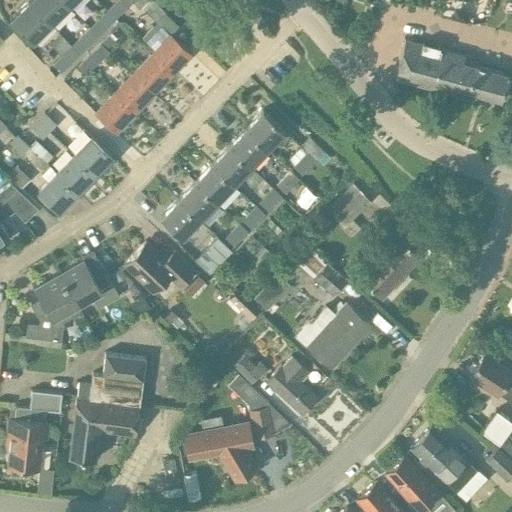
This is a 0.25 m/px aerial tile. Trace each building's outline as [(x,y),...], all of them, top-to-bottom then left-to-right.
[(50,23),(28,0),(9,18),(32,41),(50,23)] [(62,0),(27,0),(28,0),(50,23),(68,5),(62,0)] [(115,0),(106,9),(115,18),(133,1),(139,7),(146,0),(115,0)] [(148,13),(149,12),(156,19),(163,12),(151,0),(148,0),(141,7),(148,13)] [(106,9),(88,26),(97,35),(115,18),(106,9)] [(88,26),(70,44),(79,53),(97,35),(88,26)] [(111,32),(101,42),(106,48),(116,38),(111,32)] [(170,33),(158,45),(151,53),(172,73),(191,54),(170,33)] [(404,38),(394,77),(471,98),(473,91),(500,98),(507,73),(458,59),(460,54),(404,38)] [(52,62),(57,67),(54,71),(56,74),(60,70),(61,71),(79,53),(70,44),(52,62)] [(96,61),(88,53),(81,59),(89,68),(96,61)] [(151,53),(132,72),(153,93),(172,73),(151,53)] [(132,72),(114,92),(135,112),(153,93),(132,72)] [(135,112),(114,92),(95,112),(116,132),(135,112)] [(262,108),(245,126),(267,147),(284,129),(262,108)] [(45,111),(38,119),(49,130),(56,123),(45,111)] [(35,122),(30,127),(42,138),(49,130),(38,119),(35,122)] [(245,126),(228,144),(250,165),(267,147),(245,126)] [(18,134),(10,141),(22,152),(29,145),(18,134)] [(90,134),(73,152),(93,173),(111,154),(90,134)] [(310,136),(301,145),(307,151),(316,160),(324,151),(310,136)] [(228,144),(211,162),(233,183),(250,165),(228,144)] [(293,166),(302,175),(316,160),(307,151),(293,166)] [(73,152),(55,170),(55,171),(76,191),(93,173),(73,152)] [(211,162),(194,180),(216,201),(233,183),(211,162)] [(41,174),(47,180),(38,189),(58,209),(76,191),(55,171),(55,170),(49,165),(41,174)] [(290,169),(275,184),(284,192),(299,178),(290,169)] [(344,224),(372,194),(355,178),(327,208),(344,224)] [(194,180),(177,198),(199,218),(216,201),(194,180)] [(0,188),(0,240),(9,234),(0,221),(0,219),(14,210),(24,221),(38,207),(10,181),(0,188)] [(273,187),(259,202),(268,210),(282,195),(273,187)] [(199,218),(177,198),(160,216),(181,237),(199,218)] [(256,204),(242,219),(250,228),(265,213),(256,204)] [(248,231),(239,222),(225,237),(234,246),(248,231)] [(217,234),(194,258),(209,272),(231,248),(217,234)] [(419,255),(398,236),(360,277),(381,296),(419,255)] [(145,240),(124,262),(153,290),(168,274),(179,284),(180,283),(193,270),(194,268),(174,249),(164,259),(145,240)] [(313,276),(312,276),(333,294),(347,278),(327,260),(326,260),(303,240),(289,255),(313,276)] [(81,259),(59,272),(77,303),(91,295),(92,297),(97,307),(119,294),(104,269),(93,275),(83,258),(81,259)] [(26,321),(25,334),(60,339),(61,339),(63,320),(80,310),(77,303),(59,272),(34,286),(40,297),(30,303),(39,318),(38,323),(26,321)] [(275,272),(253,296),(266,307),(287,283),(275,272)] [(258,313),(235,290),(228,297),(243,312),(240,315),(248,323),(258,313)] [(312,313),(295,333),(331,366),(370,323),(345,300),(333,313),(326,306),(316,317),(312,313)] [(231,355),(236,360),(233,364),(251,382),(266,366),(248,348),(248,349),(247,348),(247,347),(241,341),(234,350),(235,351),(231,355)] [(77,380),(76,393),(140,401),(144,369),(145,356),(104,351),(102,369),(102,373),(92,372),(91,381),(77,380)] [(468,368),(469,369),(470,372),(469,373),(498,392),(506,379),(511,382),(511,364),(502,358),(499,361),(484,351),(477,361),(473,361),(468,368)] [(280,363),(265,380),(301,412),(316,396),(300,381),(310,371),(291,354),(281,364),(280,363)] [(12,432),(10,432),(6,465),(39,468),(42,437),(46,437),(47,420),(44,420),(45,408),(60,410),(62,392),(31,389),(29,406),(15,404),(12,432)] [(76,393),(68,455),(95,458),(98,428),(136,433),(140,401),(76,393)] [(274,433),(268,404),(248,408),(254,437),(274,433)] [(511,420),(496,408),(480,430),(498,443),(499,443),(502,439),(511,424),(511,420)] [(188,453),(192,452),(192,455),(201,453),(200,451),(220,447),(237,476),(253,466),(239,443),(252,441),(248,422),(238,424),(238,421),(230,422),(230,426),(221,427),(219,415),(201,418),(204,433),(185,437),(188,453)] [(477,467),(430,423),(409,446),(434,469),(435,469),(455,490),(477,467)] [(511,444),(505,438),(486,459),(506,478),(511,472),(511,444)] [(384,470),(408,495),(409,494),(425,511),(443,496),(441,494),(440,494),(426,479),(426,478),(403,453),(384,470)] [(356,496),(370,511),(403,511),(397,505),(397,504),(374,479),(356,496)]
